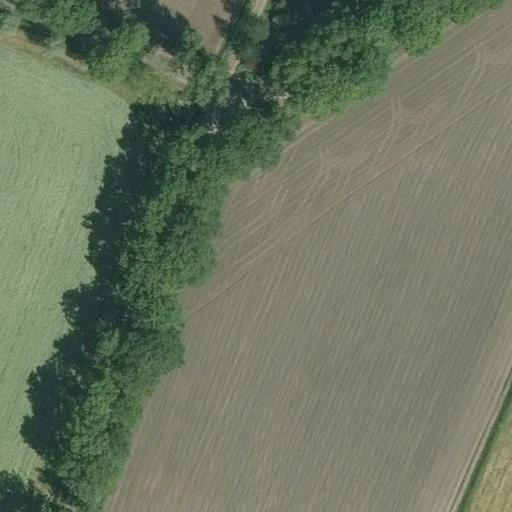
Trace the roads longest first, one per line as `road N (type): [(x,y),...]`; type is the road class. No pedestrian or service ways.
road 1 (unclassified): [(71,511),(223,86)]
road 2 (unclassified): [(223,86),(301,84),(433,0)]
road 3 (unclassified): [(7,0),(223,86)]
